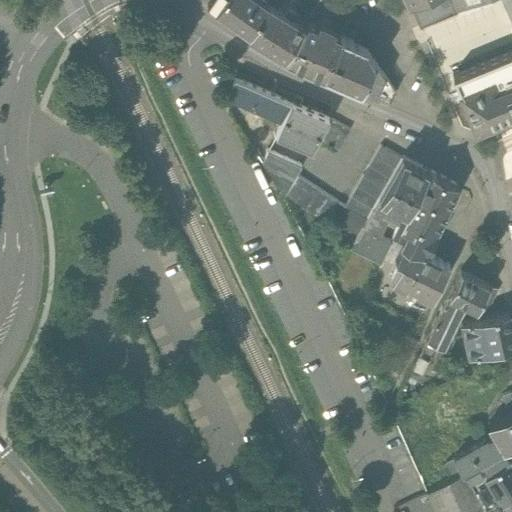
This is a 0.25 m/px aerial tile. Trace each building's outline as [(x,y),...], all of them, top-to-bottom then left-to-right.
[(215,10),(221,0),(199,0),(200,1),(215,10)] [(269,5),(261,0),(221,0),(215,10),(251,35),(269,5)] [(272,0),(269,5),(277,10),(282,0),(272,0)] [(459,11),(453,0),(414,0),(409,3),(419,28),(459,11)] [(453,0),(459,11),(485,0),(453,0)] [(511,0),(503,0),(511,19),(511,0)] [(269,5),(251,35),(285,57),(304,26),(295,20),(297,16),(287,10),(285,14),(277,10),(269,5)] [(304,26),(285,57),(324,73),(340,36),(332,32),(333,30),(332,27),(320,22),(317,23),(316,26),(306,22),(304,26)] [(365,46),(340,36),(324,73),(360,89),(374,59),(365,46)] [(374,59),(360,89),(389,101),(394,90),(374,59)] [(475,131),(511,116),(511,79),(496,86),(493,77),(459,91),(460,93),(475,131)] [(281,125),(291,102),(237,79),(231,104),(281,125)] [(328,119),(291,102),(281,125),(276,135),(312,152),(318,140),(328,119)] [(349,129),(328,119),(318,140),(339,150),(349,129)] [(345,208),(366,219),(398,163),(401,158),(381,145),(345,208)] [(263,165),(280,194),(286,196),(301,168),(299,167),(298,167),(267,153),(266,155),(267,155),(263,165)] [(406,211),(427,169),(402,156),(401,158),(398,163),(400,163),(380,197),(406,211)] [(422,252),(424,253),(458,184),(427,169),(406,211),(399,225),(398,225),(392,239),(402,244),(401,245),(403,245),(404,244),(422,253),(422,252)] [(298,178),(285,198),(325,223),(338,203),(298,178)] [(399,225),(406,211),(380,197),(351,249),(381,264),(391,243),(379,237),(388,219),(398,225),(399,225)] [(416,294),(430,300),(432,296),(433,297),(449,265),(424,253),(422,252),(422,253),(404,244),(403,245),(396,259),(401,262),(391,280),(406,287),(407,284),(418,290),(417,293),(416,294)] [(477,307),(488,284),(461,271),(426,341),(438,346),(444,349),(466,302),(477,307)] [(426,310),(430,300),(416,294),(417,293),(415,292),(413,296),(384,283),(381,288),(401,298),(424,309),(426,310)] [(498,289),(488,284),(477,307),(486,312),(498,289)] [(417,324),(424,309),(401,298),(394,312),(417,324)] [(511,329),(508,312),(462,323),(470,356),(511,346),(511,329)] [(438,346),(426,341),(422,350),(434,356),(438,346)] [(429,362),(419,357),(412,371),(422,376),(429,362)] [(509,410),(511,408),(511,390),(503,393),(509,410)] [(488,440),(487,439),(453,458),(462,473),(466,470),(503,448),(511,443),(511,408),(509,410),(489,422),(498,437),(494,439),(493,437),(488,440)] [(486,473),(509,458),(503,448),(466,470),(488,511),(504,501),(501,496),(486,473)] [(501,496),(511,489),(511,463),(509,458),(486,473),(501,496)] [(486,511),(488,511),(466,470),(462,473),(425,493),(435,511),(486,511)] [(486,511),(511,511),(511,489),(501,496),(504,501),(488,511),(486,511)]
